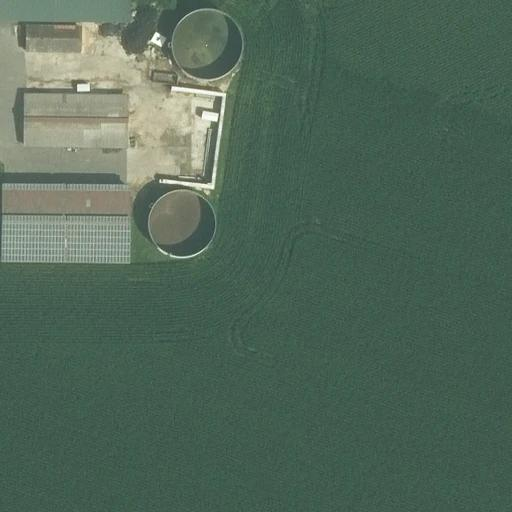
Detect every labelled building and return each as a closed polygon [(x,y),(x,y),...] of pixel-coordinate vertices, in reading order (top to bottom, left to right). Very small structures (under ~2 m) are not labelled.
[(238,59),(240,45),(237,32),(229,21),(218,14),(205,12),(192,15),(181,22),(173,34),(171,47),(174,60),(182,71),(193,78),(206,81),(219,78),(230,70),(238,59)] [(82,30),(27,29),(26,51),(82,52),(82,30)] [(129,99),(25,98),(25,146),(128,147),(129,99)] [(128,187),(6,185),(5,262),(127,264),(128,187)] [(213,239),(216,226),(213,213),(205,202),(194,195),(181,193),(168,196),(157,203),(149,215),(147,228),(150,241),(158,252),(169,259),(182,261),(195,258),(206,251),(213,239)]
